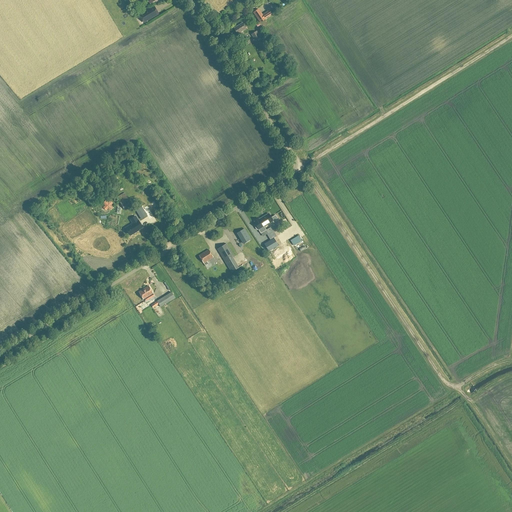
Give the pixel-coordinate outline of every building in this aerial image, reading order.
[(140,15),(144,23),(158,14),(154,7),(140,15)] [(266,19),(259,9),(254,13),(261,22),(266,19)] [(237,34),(246,28),(242,23),(234,28),(237,34)] [(255,40),(260,38),(256,31),(251,34),(255,40)] [(108,207),(110,209),(112,207),(110,205),(112,203),(110,201),(108,203),(106,201),(103,203),(105,205),(104,207),(106,209),(108,207)] [(142,208),(136,211),(141,219),(147,216),(142,208)] [(278,220),(276,216),(272,219),(269,214),(259,220),(258,218),(254,221),(255,222),(254,222),(256,225),(255,226),(256,229),(258,228),(259,230),(261,234),(266,230),(264,227),(273,221),(274,222),(278,220)] [(143,227),(138,220),(138,221),(135,216),(130,220),(133,224),(127,227),(130,231),(128,232),(130,236),(139,230),(143,227)] [(134,237),(139,244),(149,238),(144,230),(134,237)] [(278,246),(274,238),(265,244),(269,251),(278,246)] [(234,257),(226,244),(217,249),(232,272),(239,268),(233,258),(234,257)] [(203,263),(213,257),(209,250),(199,256),(203,263)] [(146,301),(154,296),(153,294),(149,286),(139,292),(143,299),(145,298),(146,301)] [(161,307),(170,301),(167,295),(151,305),(153,308),(159,305),(161,307)]
